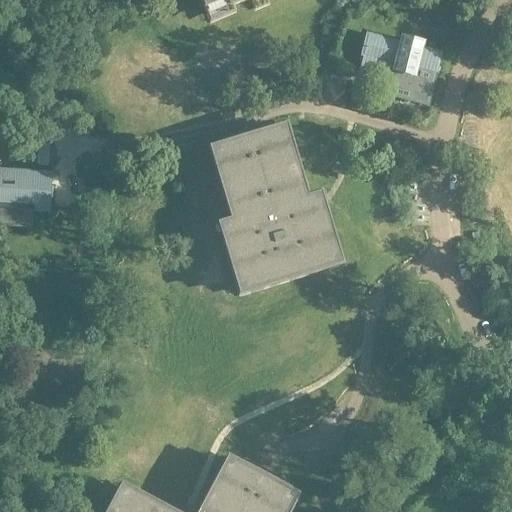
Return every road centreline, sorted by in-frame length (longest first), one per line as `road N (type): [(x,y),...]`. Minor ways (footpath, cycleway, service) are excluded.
road 1 (residential): [(439,253),(387,285),(368,319),(350,418),(336,437),(277,454),(264,476)]
road 2 (residential): [(443,139),(315,111),(254,121)]
road 3 (residential): [(511,398),(493,385),(439,253)]
road 4 (residential): [(443,139),(464,62),(511,3)]
